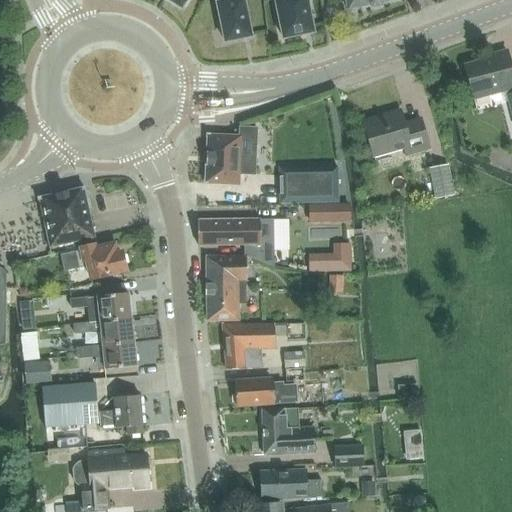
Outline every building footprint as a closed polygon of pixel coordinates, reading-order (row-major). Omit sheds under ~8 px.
[(167,0),(181,8),(186,0),(167,0)] [(231,0),(216,3),(225,42),(226,42),(240,39),(242,39),(250,37),(251,37),(243,0),(231,0)] [(313,33),(306,0),(274,0),(283,39),(284,39),(302,35),(304,35),(312,33),(313,33)] [(384,2),(392,0),(345,0),(347,9),(369,5),(373,8),(380,6),(384,2)] [(490,56),(491,60),(465,66),(473,98),(507,89),(511,109),(511,73),(506,51),(490,56)] [(405,157),(429,151),(420,118),(403,123),(401,114),(386,118),(385,114),(362,121),(373,159),(403,150),(405,157)] [(206,137),(204,184),(237,185),(239,185),(240,172),(254,173),(256,126),(241,126),(240,136),(209,134),(206,134),(206,137)] [(307,165),(308,150),(287,149),(286,164),(307,165)] [(337,167),(279,168),(280,204),(338,203),(337,167)] [(436,200),(454,196),(448,168),(430,171),(436,200)] [(83,187),(37,197),(44,224),(50,248),(95,238),(83,187)] [(348,205),(310,206),(310,222),(349,221),(349,211),(349,205),(348,205)] [(245,246),(245,255),(246,256),(246,258),(270,267),(269,231),(270,219),(260,219),(197,219),(198,247),(245,246)] [(85,267),(88,280),(125,272),(121,251),(117,252),(115,242),(97,246),(96,242),(77,247),(78,250),(59,255),(64,272),(85,267)] [(351,244),(334,245),(335,273),(348,273),(351,272),(351,244)] [(247,282),(246,258),(246,256),(245,255),(204,255),(206,322),(240,323),(240,305),(246,305),(246,282),(247,282)] [(331,275),(329,293),(343,294),(345,276),(331,275)] [(96,297),(70,299),(71,309),(87,307),(88,309),(89,321),(89,322),(132,318),(129,293),(96,296),(96,297)] [(290,325),(304,325),(305,312),(291,312),(290,325)] [(135,342),(132,318),(89,322),(89,321),(73,323),(74,333),(99,331),(101,345),(135,342)] [(25,346),(42,345),(41,321),(24,321),(25,346)] [(275,336),(288,336),(287,323),(274,324),(274,323),(220,324),(224,370),(262,369),(261,350),(276,350),(275,336)] [(135,342),(101,345),(76,347),(76,358),(93,356),(93,358),(102,357),(104,370),(138,366),(135,342)] [(285,353),(286,368),(306,367),(306,352),(285,353)] [(28,383),(52,382),(52,362),(27,363),(28,383)] [(287,382),(306,381),(306,369),(286,370),(287,382)] [(235,379),(238,409),(275,406),(275,405),(298,403),(296,384),(283,385),(283,382),(273,382),(272,377),(235,379)] [(94,383),(41,387),(41,388),(44,426),(44,427),(97,423),(94,383)] [(113,410),(98,412),(100,431),(127,429),(127,435),(143,434),(140,396),(112,398),(113,410)] [(263,457),(314,454),(313,426),(299,427),(298,408),(285,409),(285,407),(260,409),(260,425),(263,457)] [(362,446),(334,447),(335,468),(363,466),(362,446)] [(422,447),(407,449),(408,460),(423,459),(422,447)] [(82,502),(66,503),(66,511),(83,511),(107,509),(109,509),(107,489),(134,486),(134,489),(149,488),(146,455),(126,457),(125,449),(113,450),(85,452),(86,461),(81,461),(79,462),(76,465),(74,468),(75,482),(79,485),(80,493),(82,502)] [(259,470),(261,501),(308,500),(308,499),(322,498),(322,480),(307,481),(306,469),(259,470)] [(349,511),(349,502),(284,509),(283,504),(255,507),(255,511),(349,511)]
